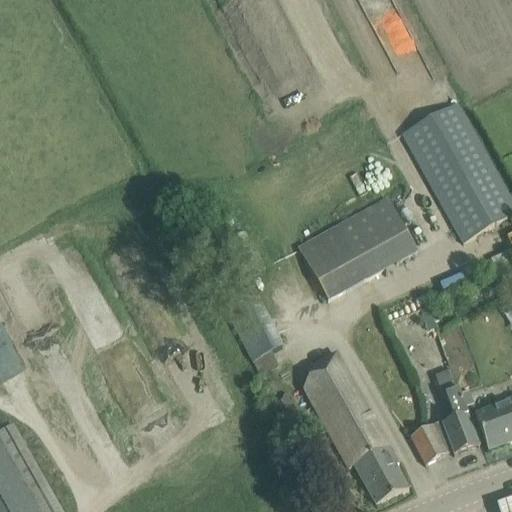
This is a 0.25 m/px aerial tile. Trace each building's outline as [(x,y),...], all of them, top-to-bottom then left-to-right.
[(511,219),(511,203),(458,106),(402,138),(463,247),(511,219)] [(387,200),(298,250),(329,305),(418,255),(387,200)] [(220,249),(243,286),(270,271),(248,233),(220,249)] [(284,349),(255,291),(224,307),(253,365),(255,363),(262,377),(279,368),(272,355),(284,349)] [(399,467),(389,450),(388,451),(336,357),(307,375),(314,387),(302,395),(349,472),(354,469),(376,508),(409,493),(396,469),(399,467)] [(442,425),(411,441),(425,469),(452,455),(454,459),(480,449),(458,392),(450,374),(436,379),(440,394),(446,400),(454,423),(443,427),(442,425)] [(285,431),(302,418),(286,396),(269,410),(285,431)] [(511,401),(492,409),(492,411),(475,417),(488,454),(511,445),(511,401)] [(0,511),(60,511),(13,428),(0,434),(0,511)] [(279,495),(286,508),(309,496),(302,482),(279,495)] [(511,511),(511,498),(496,504),(498,511),(511,511)]
